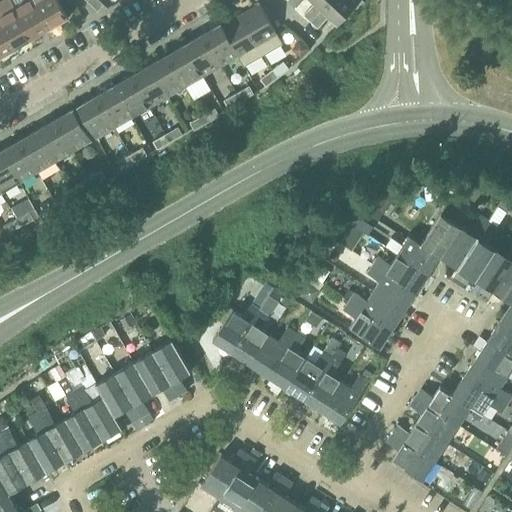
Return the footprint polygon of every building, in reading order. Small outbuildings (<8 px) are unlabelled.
[(10,0),(4,0),(0,2),(0,24),(14,49),(32,38),(13,7),(14,6),(10,0)] [(10,0),(14,6),(13,7),(32,38),(49,28),(32,0),(10,0)] [(58,0),(32,0),(49,28),(68,17),(58,0)] [(98,0),(88,0),(87,1),(98,11),(104,5),(98,0)] [(311,21),(331,0),(312,0),(315,3),(304,14),(304,16),(311,21)] [(331,0),(311,21),(318,27),(329,16),(338,24),(360,0),(331,0)] [(240,15),(263,55),(283,44),(258,2),(256,3),(258,5),(240,15)] [(263,55),(240,15),(222,25),(239,55),(237,56),(244,67),(263,55)] [(221,65),(237,56),(239,55),(222,25),(221,23),(203,34),(221,65)] [(0,56),(14,49),(0,24),(0,56)] [(185,44),(203,76),(221,65),(203,34),(185,44)] [(203,76),(185,44),(167,55),(185,86),(203,76)] [(185,86),(167,55),(149,65),(168,96),(185,86)] [(272,70),(276,78),(289,68),(284,61),(272,70)] [(168,96),(149,65),(131,75),(150,107),(168,96)] [(276,78),(272,70),(260,79),(266,86),(276,78)] [(113,86),(132,117),(150,107),(131,75),(113,86)] [(132,117),(113,86),(95,96),(114,128),(132,117)] [(237,93),(242,100),(253,94),(249,86),(237,93)] [(242,100),(237,93),(224,100),(228,108),(242,100)] [(114,128),(95,96),(77,106),(96,138),(114,128)] [(202,115),(207,123),(219,116),(215,108),(202,115)] [(55,119),(74,151),(91,140),(73,109),(55,119)] [(207,123),(202,115),(190,123),(194,130),(207,123)] [(38,129),(56,161),(74,151),(55,119),(38,129)] [(165,134),(170,142),(183,134),(178,127),(165,134)] [(20,139),(38,171),(56,161),(38,129),(20,139)] [(170,142),(165,134),(153,141),(157,149),(170,142)] [(2,150),(21,181),(38,171),(20,139),(2,150)] [(129,155),(134,162),(147,155),(143,147),(129,155)] [(0,151),(0,186),(3,191),(21,181),(2,150),(0,151)] [(134,162),(129,155),(117,162),(122,169),(134,162)] [(90,178),(94,186),(106,179),(101,171),(90,178)] [(94,186),(90,178),(76,186),(80,193),(94,186)] [(482,190),(471,183),(464,194),(475,201),(482,190)] [(379,193),(367,211),(380,220),(398,192),(395,190),(379,193)] [(54,198),(59,206),(70,199),(66,192),(54,198)] [(440,255),(460,224),(451,218),(461,202),(452,196),(421,243),(440,255)] [(511,201),(505,197),(498,207),(508,213),(511,205),(511,201)] [(59,206),(54,198),(41,206),(45,214),(59,206)] [(18,218),(23,225),(34,219),(30,212),(18,218)] [(460,224),(440,255),(458,267),(489,220),(480,214),(470,230),(460,224)] [(23,225),(18,218),(4,225),(8,233),(23,225)] [(476,279),(496,248),(487,241),(497,225),(489,220),(458,267),(476,279)] [(342,231),(337,239),(355,251),(360,243),(342,231)] [(494,291),(511,263),(511,244),(506,254),(496,248),(476,279),(494,291)] [(398,253),(428,274),(434,265),(403,245),(398,253)] [(428,274),(398,253),(391,263),(379,255),(374,264),(417,292),(428,274)] [(511,263),(494,291),(511,302),(511,263)] [(417,292),(374,264),(368,272),(380,280),(374,290),(405,310),(417,292)] [(321,267),(315,278),(324,284),(331,273),(321,267)] [(308,283),(301,295),(314,304),(322,292),(308,283)] [(350,290),(346,298),(350,300),(354,293),(350,290)] [(350,300),(393,328),(405,310),(374,290),(368,299),(355,291),(354,293),(350,300)] [(346,298),(340,306),(344,309),(350,300),(346,298)] [(393,328),(350,300),(344,309),(356,316),(350,327),(380,347),(393,328)] [(232,352),(260,308),(252,303),(244,315),(233,308),(213,339),(232,352)] [(250,363),(270,332),(261,326),(269,314),(260,308),(232,352),(250,363)] [(314,311),(308,321),(319,327),(324,318),(314,311)] [(500,321),(511,328),(511,315),(506,312),(500,321)] [(131,314),(122,320),(127,329),(137,324),(131,314)] [(511,328),(500,321),(488,339),(511,354),(511,328)] [(270,332),(250,363),(268,375),(296,332),(288,326),(280,339),(270,332)] [(296,332),(268,375),(286,387),(306,356),(297,350),(305,338),(296,332)] [(334,335),(325,349),(333,354),(342,341),(334,335)] [(153,350),(179,395),(188,389),(180,377),(191,371),(173,339),(153,350)] [(476,357),(507,377),(511,369),(511,354),(488,339),(476,357)] [(179,395),(153,350),(134,361),(153,393),(163,387),(170,400),(179,395)] [(304,399),(332,356),(324,350),(316,362),(306,356),(286,387),(304,399)] [(332,356),(304,399),(322,411),(343,380),(333,373),(341,361),(332,356)] [(464,375),(507,403),(511,395),(511,393),(501,386),(507,377),(476,357),(464,375)] [(153,393),(134,361),(116,372),(141,416),(150,411),(143,399),(153,393)] [(60,364),(52,369),(66,395),(75,390),(60,364)] [(368,369),(365,374),(374,380),(377,374),(368,369)] [(141,416),(116,372),(96,383),(104,395),(115,415),(116,415),(125,409),(132,421),(141,416)] [(343,380),(322,411),(341,423),(369,380),(360,374),(352,386),(343,380)] [(507,403),(464,375),(453,393),(452,393),(471,406),(483,414),(489,404),(502,412),(507,403)] [(75,390),(103,438),(123,427),(116,415),(115,415),(104,395),(94,401),(84,384),(75,390)] [(459,424),(471,406),(452,393),(453,393),(440,385),(434,395),(422,388),(416,396),(459,424)] [(103,438),(75,390),(66,395),(76,412),(66,417),(85,449),(103,438)] [(40,395),(31,400),(38,411),(47,406),(40,395)] [(459,424),(416,396),(410,405),(422,413),(416,422),(447,442),(459,424)] [(85,449),(66,417),(56,423),(47,406),(38,411),(66,460),(85,449)] [(66,460),(38,411),(29,417),(39,433),(29,439),(47,471),(66,460)] [(3,417),(0,418),(0,432),(0,433),(9,428),(3,417)] [(447,442),(416,422),(410,432),(398,424),(392,432),(435,460),(447,442)] [(47,471),(29,439),(19,445),(9,428),(0,433),(28,482),(47,471)] [(511,443),(511,433),(507,430),(496,447),(506,453),(511,443)] [(435,460),(392,432),(387,441),(399,449),(392,459),(423,479),(435,460)] [(28,482),(0,433),(0,453),(1,455),(0,455),(0,475),(10,492),(28,482)] [(221,496),(249,453),(240,448),(232,460),(222,453),(202,484),(221,496)] [(249,453),(221,496),(239,508),(259,477),(249,471),(257,459),(249,453)] [(484,470),(479,479),(487,485),(493,476),(484,470)] [(244,511),(261,511),(285,477),(276,471),(268,483),(259,477),(239,508),(244,511)] [(0,498),(10,492),(0,475),(0,498)] [(285,477),(261,511),(287,511),(295,501),(286,495),(294,482),(285,477)] [(0,511),(20,511),(21,511),(10,492),(0,498),(0,511)] [(313,511),(321,500),(313,495),(305,507),(295,501),(287,511),(313,511)] [(321,500),(313,511),(326,511),(330,506),(321,500)]
